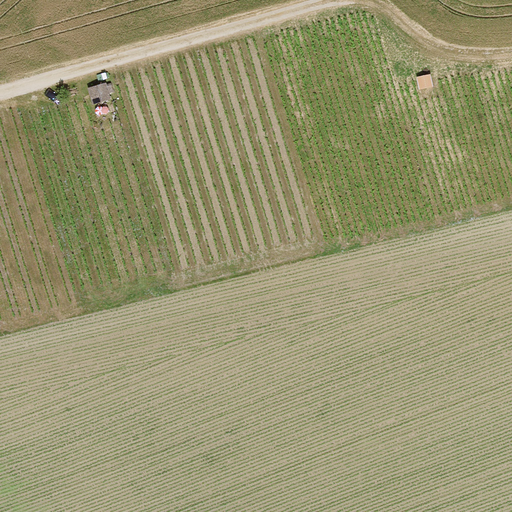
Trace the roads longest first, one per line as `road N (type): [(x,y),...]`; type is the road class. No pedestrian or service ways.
road 1 (track): [(0,93),(348,0)]
road 2 (track): [(362,0),(390,9),(453,53),(511,52)]
